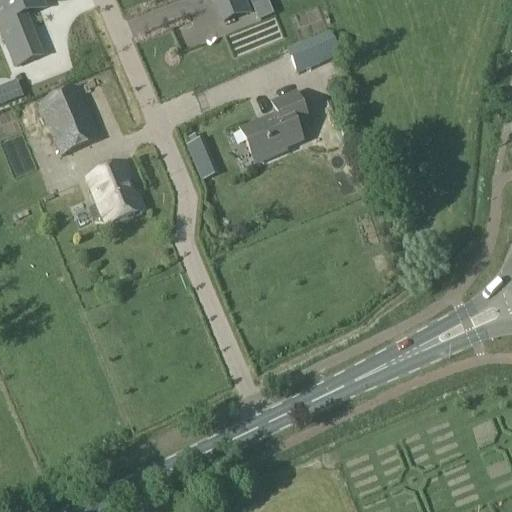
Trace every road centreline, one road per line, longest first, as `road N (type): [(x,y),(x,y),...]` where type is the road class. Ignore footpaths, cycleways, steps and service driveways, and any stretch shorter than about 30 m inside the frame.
road 1 (residential): [(262,427),(181,243),(186,192),(106,0)]
road 2 (secondary): [(84,511),(262,427)]
road 3 (secondary): [(262,427),(411,355)]
road 4 (secondary): [(510,283),(435,327),(411,355)]
